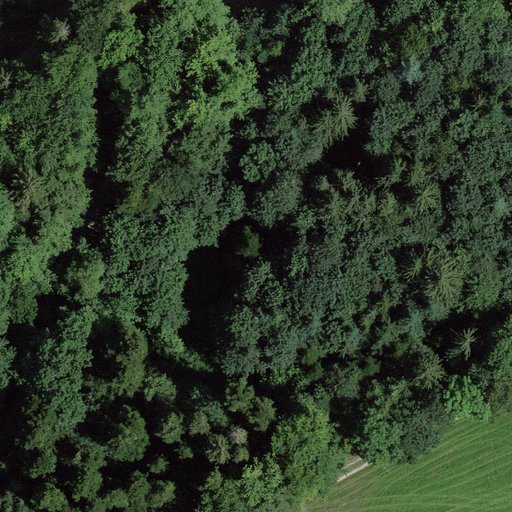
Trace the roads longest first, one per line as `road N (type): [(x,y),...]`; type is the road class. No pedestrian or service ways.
road 1 (track): [(342,0),(239,13),(197,50),(102,194),(0,392)]
road 2 (track): [(273,511),(511,391)]
